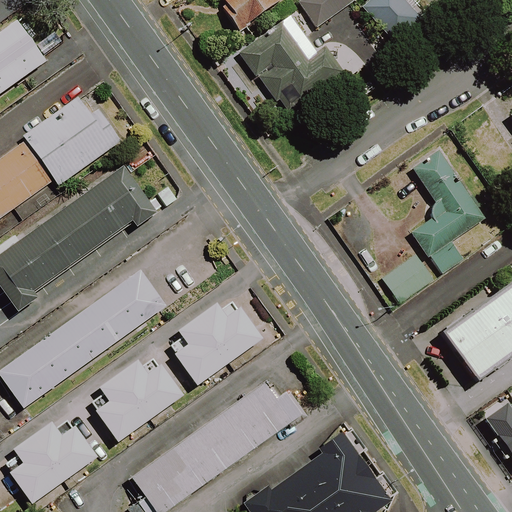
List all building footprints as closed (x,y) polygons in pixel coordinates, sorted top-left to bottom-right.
[(274,0),(219,0),(212,6),(235,37),(278,5),(274,0)] [(354,0),(299,0),(299,1),(320,27),(354,0)] [(393,37),(417,17),(402,0),(370,0),(365,5),(393,37)] [(312,55),(285,20),(235,57),(281,119),(337,78),(317,51),(312,55)] [(0,96),(45,64),(14,22),(0,32),(0,96)] [(20,144),(49,184),(53,190),(115,145),(95,117),(87,122),(73,101),(17,141),(20,144)] [(0,158),(0,219),(49,184),(20,144),(0,158)] [(406,239),(414,250),(382,272),(378,267),(370,273),(394,307),(434,279),(459,262),(448,247),(481,225),(431,154),(405,172),(437,218),(406,239)] [(153,217),(118,167),(0,249),(0,303),(10,318),(34,301),(29,294),(128,225),(132,231),(153,217)] [(163,310),(137,273),(0,371),(0,385),(20,412),(163,310)] [(511,361),(511,298),(442,349),(472,390),(511,361)] [(176,337),(180,342),(166,352),(193,387),(253,342),(227,306),(215,316),(211,311),(176,337)] [(134,370),(130,364),(94,390),(100,398),(88,407),(114,443),(175,399),(147,360),(134,370)] [(126,480),(144,505),(134,511),(164,511),(304,414),(276,374),(126,480)] [(511,403),(501,411),(505,415),(495,423),(506,439),(511,434),(511,403)] [(90,461),(64,423),(53,430),(51,426),(13,453),(15,456),(0,466),(27,505),(90,461)] [(372,511),(384,503),(333,434),(298,460),(294,454),(252,486),(257,493),(235,509),(237,511),(372,511)]
